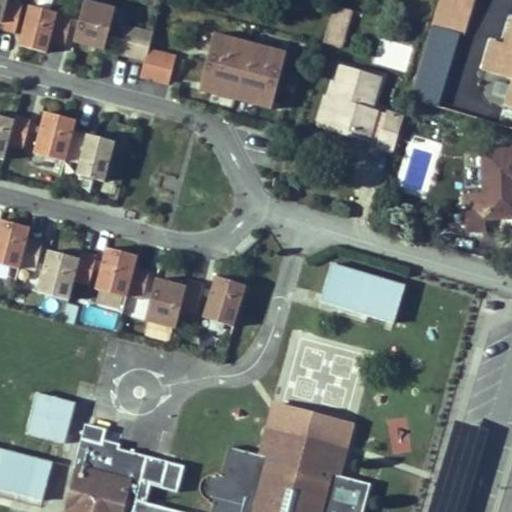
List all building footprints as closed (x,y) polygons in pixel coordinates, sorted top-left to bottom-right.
[(0,0),(0,46),(4,48),(12,20),(0,16),(0,0)] [(429,0),(422,24),(453,32),(462,0),(429,0)] [(62,57),(92,65),(103,23),(73,15),(62,57)] [(8,60),(35,67),(38,57),(54,61),(61,33),(19,21),(8,60)] [(334,27),(316,23),(312,40),(328,45),(334,27)] [(418,38),(450,46),(453,32),(422,24),(418,38)] [(492,60),(488,74),(474,70),(471,85),(511,97),(511,36),(499,33),(492,60)] [(164,71),(135,64),(140,47),(113,40),(106,69),(132,76),(128,92),(157,100),(164,71)] [(328,45),(312,40),(306,59),(323,64),(328,45)] [(202,49),(186,105),(258,124),(273,68),(202,49)] [(474,70),(488,74),(492,60),(478,57),(474,70)] [(324,78),(314,112),(322,114),(315,140),(356,152),(363,126),(355,123),(365,90),(324,78)] [(314,112),(308,110),(300,136),(315,140),(322,114),(314,112)] [(64,134),(34,126),(23,167),(53,175),(54,173),(68,177),(65,188),(92,195),(103,156),(61,145),(64,134)] [(372,128),(363,126),(356,152),(363,155),(372,128)] [(363,155),(361,163),(380,168),(390,133),(372,127),(372,128),(363,155)] [(0,163),(11,166),(19,134),(4,129),(3,134),(0,133),(0,163)] [(511,168),(480,167),(479,210),(460,209),(459,246),(479,247),(479,235),(511,235),(511,168)] [(19,240),(0,235),(0,279),(8,282),(9,278),(25,282),(34,249),(18,245),(19,240)] [(37,263),(27,304),(57,312),(62,293),(78,297),(87,264),(71,260),(68,271),(37,263)] [(125,268),(95,260),(84,301),(114,309),(115,306),(131,310),(140,277),(124,273),(125,268)] [(403,283),(330,261),(319,299),(392,320),(403,283)] [(143,291),(132,332),(162,340),(168,321),(183,325),(192,291),(176,287),(173,299),(143,291)] [(235,297),(203,289),(191,331),(223,340),(235,297)] [(69,444),(75,401),(33,395),(27,439),(69,444)] [(85,426),(75,465),(73,475),(76,476),(66,511),(139,511),(141,505),(142,504),(137,503),(142,482),(164,488),(169,464),(119,452),(120,446),(102,441),(105,431),(85,426)] [(346,452),(266,432),(260,456),(272,460),(269,473),(278,476),(278,472),(281,467),(284,464),(289,461),(294,460),(300,460),(307,461),(312,464),(317,468),(319,473),(321,479),(321,486),(331,489),(334,475),(340,477),(346,452)] [(211,504),(217,506),(215,511),(366,511),(373,486),(343,478),(340,477),(334,475),(331,489),(321,486),(321,479),(319,473),(317,468),(312,464),(307,461),(300,460),(294,460),(289,461),(284,464),(281,467),(278,472),(278,476),(269,473),(272,460),(260,456),(231,449),(224,477),(217,476),(216,479),(211,480),(207,481),(205,483),(203,486),(203,490),(204,494),(205,495),(211,499),(211,504)] [(0,490),(10,453),(0,450),(0,490)] [(10,453),(0,490),(0,491),(35,500),(45,462),(10,453)]
